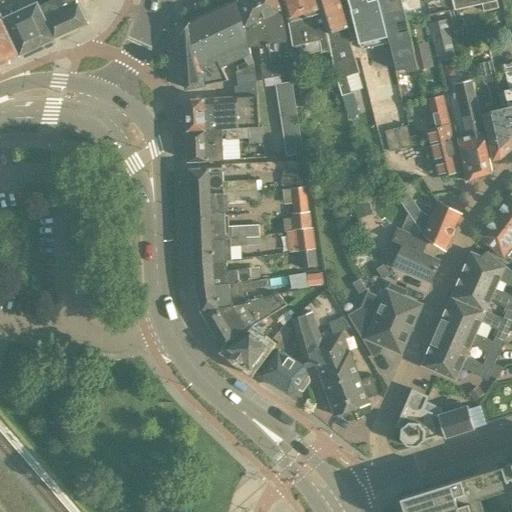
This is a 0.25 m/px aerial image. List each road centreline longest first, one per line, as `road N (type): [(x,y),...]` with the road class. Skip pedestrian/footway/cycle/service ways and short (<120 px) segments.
road 1 (residential): [(386,474),(376,435),(477,215),(511,165)]
road 2 (tertiary): [(220,394),(167,328),(154,233)]
road 3 (tertiary): [(343,496),(287,434),(220,394)]
road 4 (tertiary): [(220,394),(324,511)]
road 5 (tertiary): [(154,233),(160,203),(150,136),(113,96)]
road 6 (residential): [(386,474),(511,434)]
road 7 (tertiary): [(98,126),(136,166),(154,233)]
